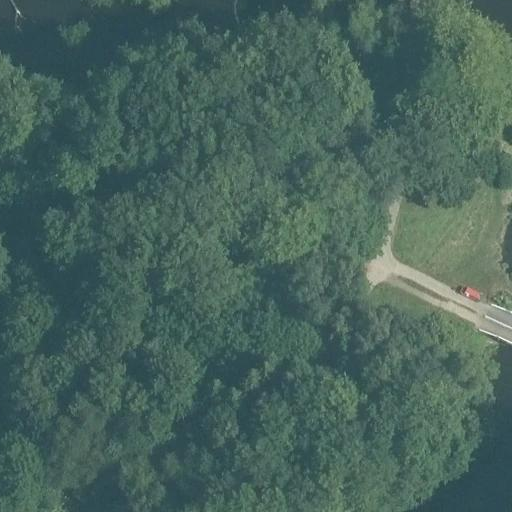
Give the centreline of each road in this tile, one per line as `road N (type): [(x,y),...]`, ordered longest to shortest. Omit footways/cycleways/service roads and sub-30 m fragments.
road 1 (unknown): [(0,318),(355,258),(398,91),(398,0)]
road 2 (unknown): [(141,292),(193,239),(398,91)]
road 3 (unknown): [(355,258),(511,338)]
